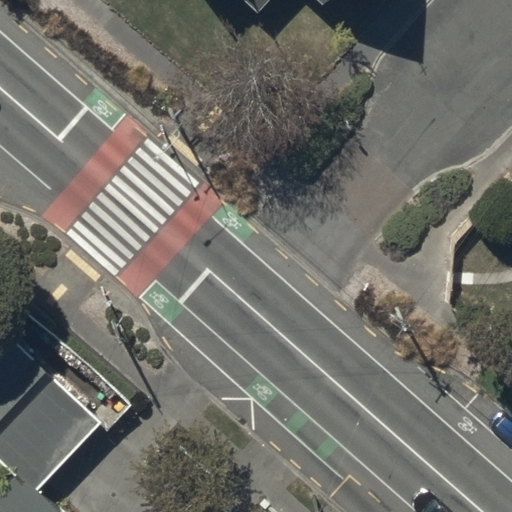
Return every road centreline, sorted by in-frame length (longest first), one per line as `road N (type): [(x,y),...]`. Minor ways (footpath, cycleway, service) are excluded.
road 1 (residential): [(263,312),(511,37)]
road 2 (tertiary): [(263,312),(0,88)]
road 3 (tertiary): [(488,511),(263,312)]
